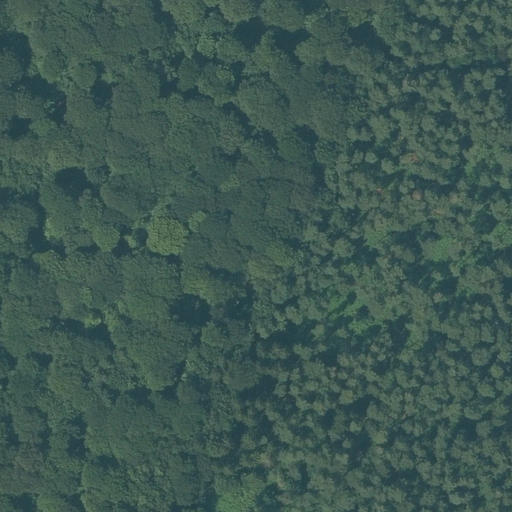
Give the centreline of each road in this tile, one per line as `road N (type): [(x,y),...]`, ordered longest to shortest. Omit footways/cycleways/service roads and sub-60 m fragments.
road 1 (track): [(187,511),(384,0)]
road 2 (track): [(22,511),(26,442),(0,337)]
